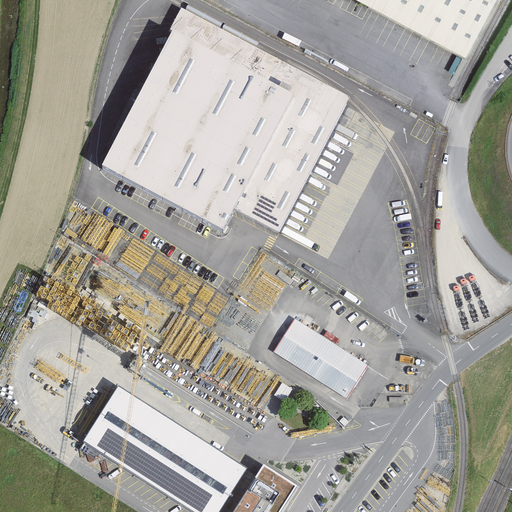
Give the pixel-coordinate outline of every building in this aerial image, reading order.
[(491,0),(347,0),(460,59),(491,0)] [(279,234),(348,105),(184,19),(105,169),(224,233),(236,211),(279,234)] [(365,370),(292,323),(271,356),(344,403),(365,370)] [(283,382),(276,393),(287,401),(295,390),(283,382)] [(217,511),(241,476),(113,393),(77,448),(175,511),(217,511)] [(252,463),(225,511),(279,511),(294,485),(252,463)]
